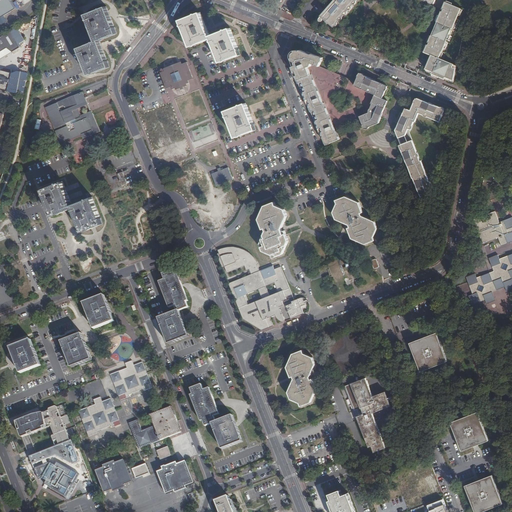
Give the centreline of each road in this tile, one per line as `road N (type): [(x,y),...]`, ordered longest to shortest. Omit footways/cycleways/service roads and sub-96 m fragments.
road 1 (residential): [(251,343),(447,261),(478,114)]
road 2 (residential): [(292,28),(278,56),(321,171),(253,198),(233,227),(208,239)]
road 3 (residential): [(213,489),(128,269)]
road 4 (residential): [(292,28),(474,105)]
road 5 (residential): [(174,0),(117,75),(128,118)]
road 6 (residential): [(128,118),(123,79),(182,0)]
road 7 (residential): [(0,320),(128,269)]
road 8 (residential): [(128,118),(156,182),(179,199),(193,234)]
